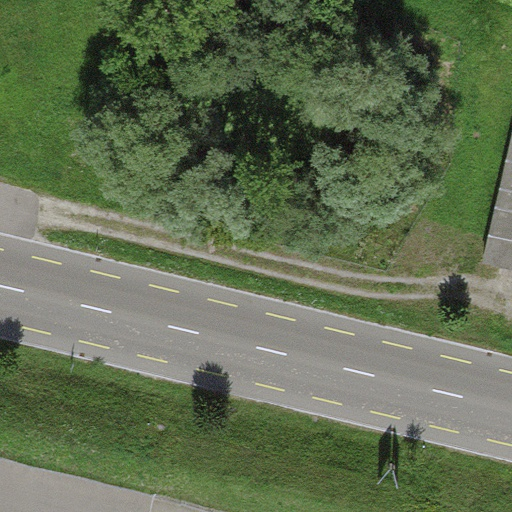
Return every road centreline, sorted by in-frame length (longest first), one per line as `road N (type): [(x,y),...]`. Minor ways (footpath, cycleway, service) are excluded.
road 1 (primary): [(0,288),(511,412)]
road 2 (track): [(0,205),(355,285),(511,306)]
